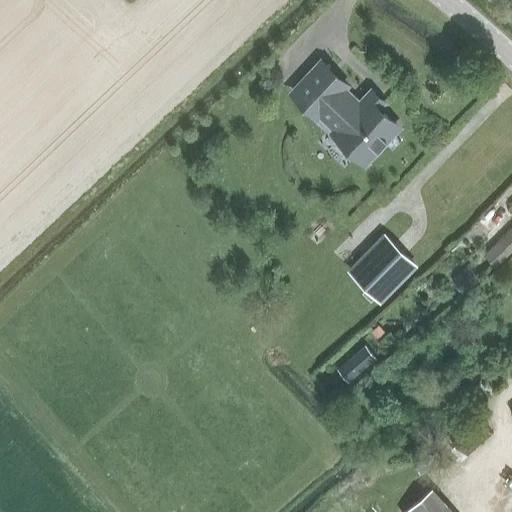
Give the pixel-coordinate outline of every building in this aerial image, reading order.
[(381,102),(370,92),(359,105),(342,89),(345,85),(320,63),(293,92),(317,115),(319,113),(336,129),(333,132),(355,153),(371,136),(380,145),(397,127),(376,108),(381,102)] [(494,267),(511,250),(511,227),(482,255),(494,267)] [(379,300),(414,264),(384,235),(349,271),(379,300)] [(469,266),(451,280),(461,293),(479,280),(469,266)] [(377,326),(371,332),(377,338),(383,332),(377,326)] [(376,357),(365,344),(337,368),(348,381),(376,357)] [(446,432),(466,455),(492,433),(472,410),(446,432)] [(454,511),(431,486),(402,511),(454,511)]
